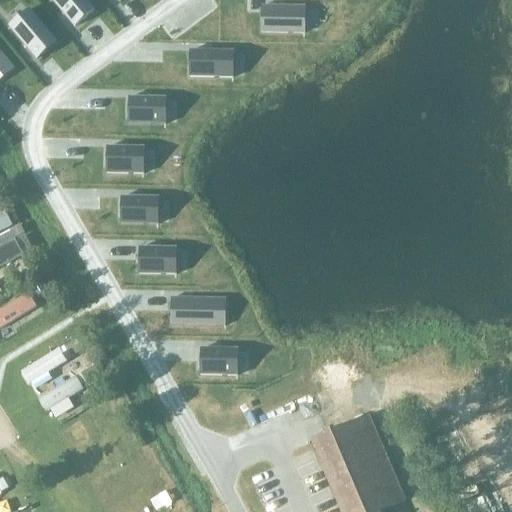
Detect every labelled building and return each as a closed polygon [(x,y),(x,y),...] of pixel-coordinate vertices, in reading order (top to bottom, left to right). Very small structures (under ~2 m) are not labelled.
[(82,0),(51,0),(74,30),(93,13),(82,0)] [(304,9),(261,8),(260,34),(304,35),(304,9)] [(30,11),(9,27),(37,60),(56,44),(30,11)] [(233,55),(233,54),(189,53),(188,79),(233,80),(233,78),(229,78),(229,55),(233,55)] [(0,55),(0,81),(12,70),(0,55)] [(166,102),(166,100),(128,99),(128,126),(165,126),(165,125),(161,125),(162,101),(166,102)] [(144,151),(144,150),(106,149),(106,175),(143,176),(143,174),(139,174),(140,151),(144,151)] [(120,225),(158,226),(158,225),(154,225),(154,201),(158,201),(158,200),(120,199),(120,225)] [(0,230),(9,226),(0,207),(0,230)] [(176,250),(139,250),(138,276),(176,276),(176,275),(172,275),(172,252),(176,252),(176,250)] [(22,288),(0,303),(0,325),(32,302),(22,288)] [(214,301),(170,300),(170,327),(213,327),(214,301)] [(69,362),(60,344),(16,365),(24,383),(69,362)] [(237,377),(237,351),(200,351),(199,377),(237,377)] [(36,391),(48,417),(70,406),(67,398),(83,391),(74,373),(36,391)] [(294,388),(301,409),(310,406),(303,385),(294,388)] [(86,417),(79,404),(50,418),(60,437),(109,412),(101,396),(91,401),(96,411),(86,417)] [(368,418),(310,443),(340,511),(379,511),(405,501),(368,418)] [(149,473),(158,468),(148,452),(140,458),(149,473)] [(83,477),(94,494),(123,475),(112,458),(83,477)] [(255,483),(270,483),(269,458),(254,459),(255,483)] [(1,459),(0,459),(0,483),(5,492),(16,485),(1,459)] [(135,485),(102,503),(106,511),(123,511),(144,501),(135,485)] [(0,511),(11,506),(4,493),(0,495),(0,511)]
